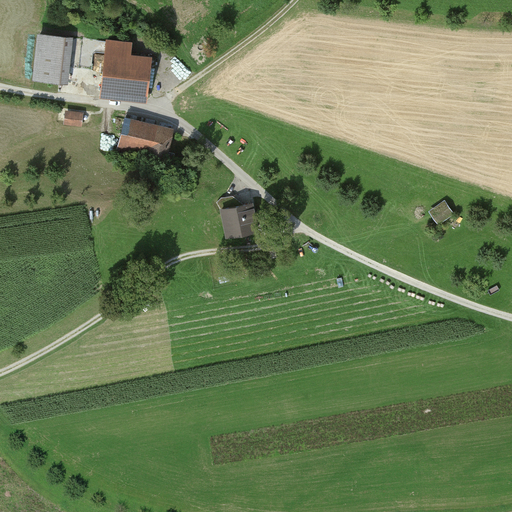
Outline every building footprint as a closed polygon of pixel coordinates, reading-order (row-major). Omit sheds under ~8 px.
[(38,34),(32,79),(67,84),(72,39),(38,34)] [(107,42),(102,91),(149,95),(153,59),(131,57),(132,44),(107,42)] [(84,113),(66,111),(64,124),(82,126),(84,113)] [(176,130),(126,118),(121,139),(154,147),(152,155),(169,159),(176,130)] [(434,209),(443,222),(456,213),(448,200),(434,209)] [(223,210),(228,238),(258,232),(253,204),(223,210)]
